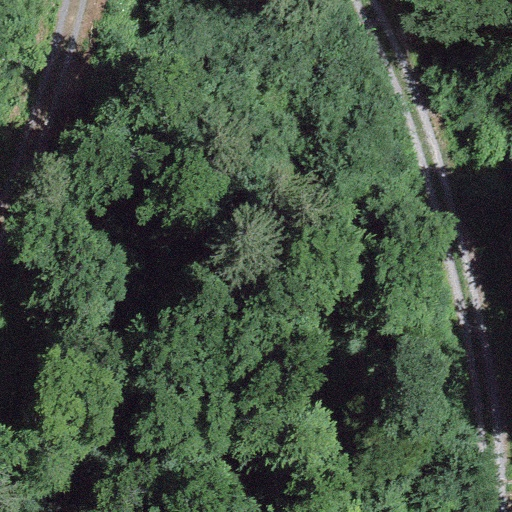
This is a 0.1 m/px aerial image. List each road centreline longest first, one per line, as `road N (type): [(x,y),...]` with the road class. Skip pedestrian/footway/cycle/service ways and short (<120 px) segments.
road 1 (track): [(362,0),(427,151),(500,453),(497,511)]
road 2 (track): [(0,223),(25,173),(73,0)]
